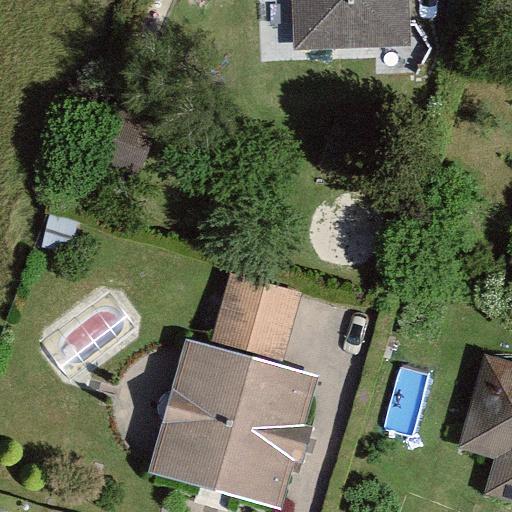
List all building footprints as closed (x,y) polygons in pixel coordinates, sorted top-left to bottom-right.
[(291,0),(294,51),(412,47),(409,0),(291,0)] [(114,101),(92,162),(138,178),(160,117),(114,101)] [(231,274),(210,348),(281,367),(301,294),(231,274)] [(210,348),(186,341),(150,471),(281,507),(318,377),(281,367),(210,348)] [(511,363),(489,357),(462,456),(495,465),(488,492),(511,499),(511,363)]
